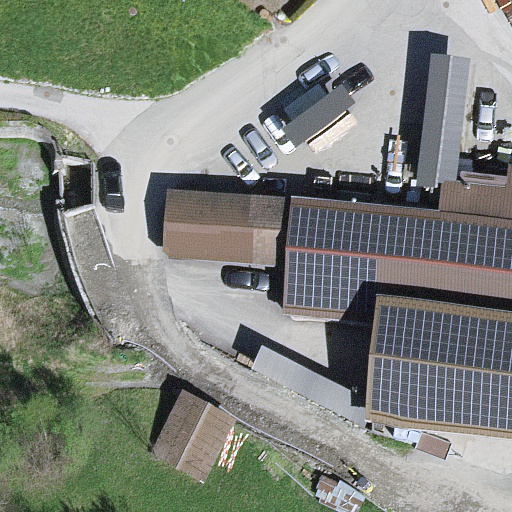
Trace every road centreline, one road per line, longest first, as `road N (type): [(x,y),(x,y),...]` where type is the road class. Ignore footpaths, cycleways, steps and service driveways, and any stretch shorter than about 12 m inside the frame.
road 1 (unclassified): [(463,511),(234,386),(142,311),(122,233),(135,143)]
road 2 (unclassified): [(135,143),(312,0)]
road 3 (residential): [(0,102),(135,143)]
